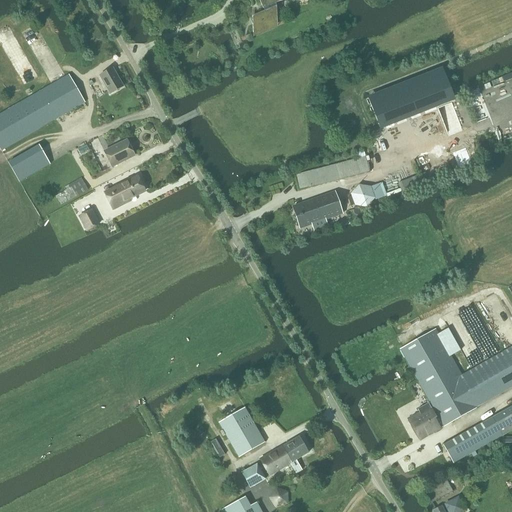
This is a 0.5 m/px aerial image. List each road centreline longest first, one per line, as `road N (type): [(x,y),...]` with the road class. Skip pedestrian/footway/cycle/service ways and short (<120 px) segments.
road 1 (unclassified): [(397,511),(98,0)]
road 2 (track): [(409,166),(445,106),(446,65),(511,36)]
road 3 (track): [(371,469),(511,397)]
